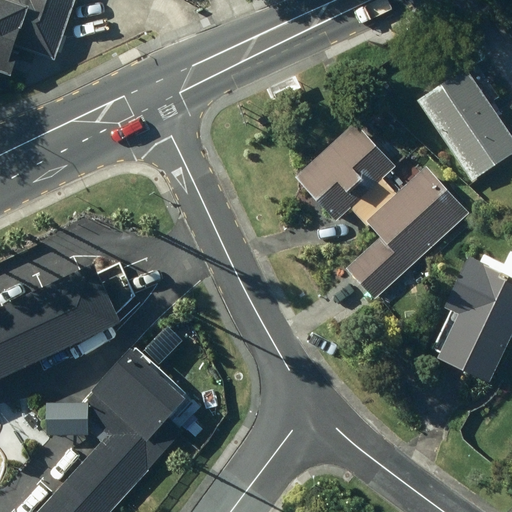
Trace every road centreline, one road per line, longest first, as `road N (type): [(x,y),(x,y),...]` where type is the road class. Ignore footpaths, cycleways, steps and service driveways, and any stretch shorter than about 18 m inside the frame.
road 1 (residential): [(155,92),(263,327),(313,403)]
road 2 (secondary): [(349,0),(155,92)]
road 3 (secondary): [(155,92),(0,162)]
road 4 (residential): [(313,403),(442,511)]
road 5 (residential): [(313,403),(233,511)]
